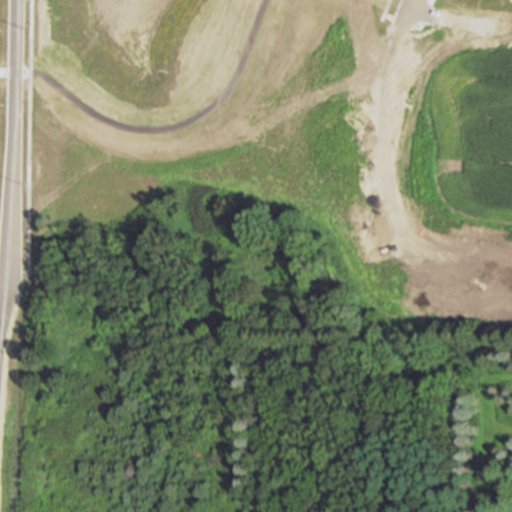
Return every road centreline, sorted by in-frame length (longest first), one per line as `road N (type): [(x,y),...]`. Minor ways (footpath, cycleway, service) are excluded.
road 1 (tertiary): [(0,474),(13,0)]
road 2 (residential): [(412,0),(379,151),(387,220)]
